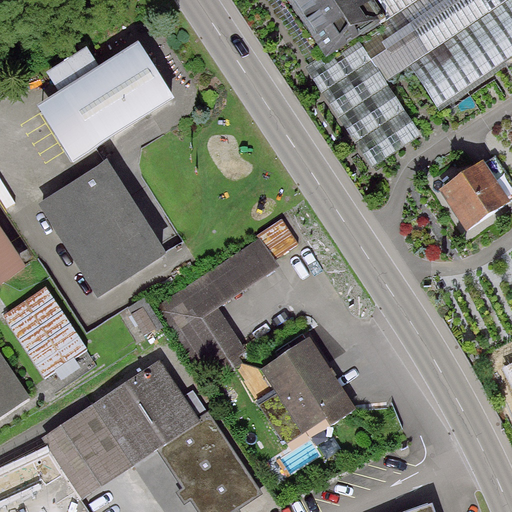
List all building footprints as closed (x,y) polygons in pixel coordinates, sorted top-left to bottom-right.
[(287,0),(327,61),(359,40),(385,23),(369,0),(287,0)] [(511,0),(420,0),(385,23),(359,40),(386,82),(410,67),(437,108),(511,58),(511,0)] [(369,0),(385,23),(420,0),(369,0)] [(386,82),(359,40),(327,61),(306,74),(370,170),(420,135),(386,82)] [(177,109),(139,48),(39,109),(77,170),(177,109)] [(511,184),(495,157),(441,192),(466,233),(509,206),(506,202),(511,198),(511,184)] [(167,260),(109,164),(41,206),(99,301),(167,260)] [(261,239),(275,260),(298,245),(282,220),(258,235),(261,239)] [(0,286),(25,270),(0,229),(0,286)] [(275,260),(261,239),(158,306),(208,383),(240,362),(237,356),(243,352),(215,308),(279,268),(275,260)] [(61,379),(66,387),(98,367),(51,292),(7,319),(49,387),(61,379)] [(153,306),(135,314),(149,345),(167,337),(153,306)] [(311,339),(262,372),(275,392),(257,403),(286,446),(326,420),(330,426),(357,409),(311,339)] [(0,352),(0,420),(31,401),(0,352)] [(162,362),(44,438),(84,501),(159,452),(203,424),(200,420),(162,362)] [(200,420),(203,424),(159,452),(198,511),(235,511),(262,495),(209,414),(200,420)]
